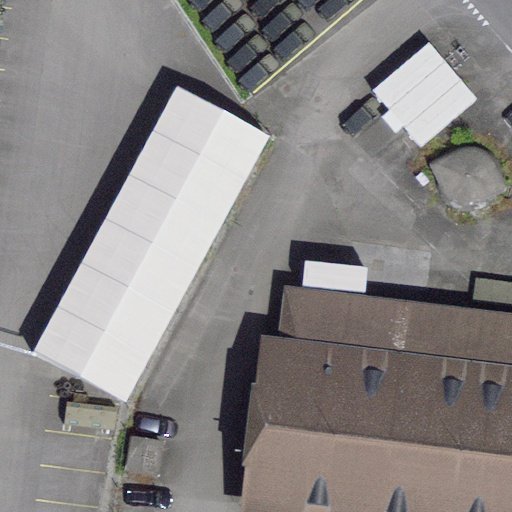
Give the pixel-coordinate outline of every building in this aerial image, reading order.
[(373,78),(417,143),(483,99),(438,34),(373,78)] [(168,68),(42,358),(142,402),(269,111),(168,68)] [(484,144),(471,141),(458,143),(446,150),(438,161),(435,174),(437,187),(443,199),(454,207),(468,210),(481,209),(493,202),(501,191),(504,178),(502,164),(495,152),(484,144)] [(307,275),(368,281),(371,254),(310,248),(307,275)] [(300,511),(511,511),(511,320),(290,294),(283,356),(274,355),(256,507),(300,511)] [(131,439),(126,470),(156,475),(161,443),(131,439)]
